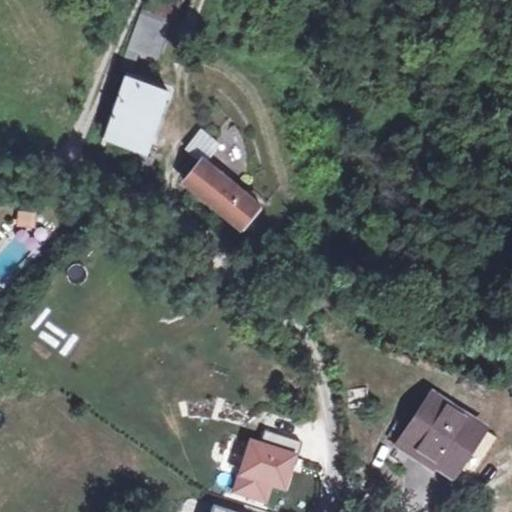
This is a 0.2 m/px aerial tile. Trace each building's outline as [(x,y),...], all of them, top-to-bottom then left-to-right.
[(151,57),(168,10),(141,1),(117,59),(129,64),(132,51),(151,57)] [(102,133),(141,146),(162,86),(123,72),(102,133)] [(187,194),(191,188),(242,226),(260,204),(194,153),(178,178),(183,182),(178,188),(187,194)] [(434,400),(395,453),(458,501),(498,446),(434,400)] [(299,460),(252,445),(235,498),(270,509),(276,489),(289,493),(299,460)]
